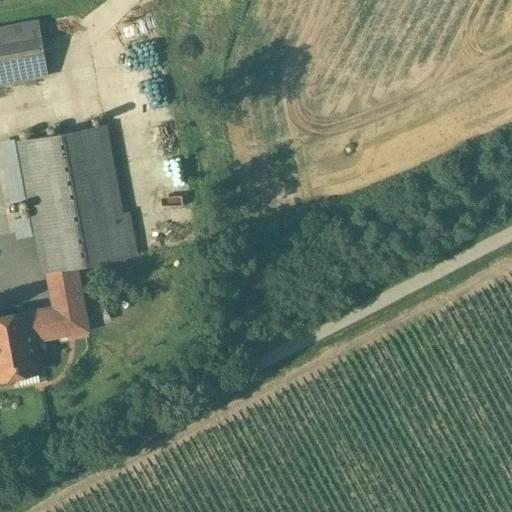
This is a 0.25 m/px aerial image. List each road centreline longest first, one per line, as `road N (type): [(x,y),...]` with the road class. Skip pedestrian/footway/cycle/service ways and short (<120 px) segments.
road 1 (unknown): [(511,71),(318,159),(97,379),(0,452)]
road 2 (unclassified): [(511,233),(0,502)]
